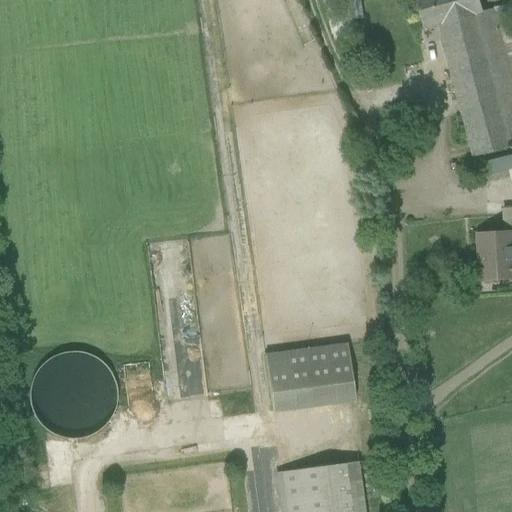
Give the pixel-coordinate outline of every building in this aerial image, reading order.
[(323,0),(326,11),(337,43),(356,37),(353,29),(355,28),(353,21),(357,20),(354,0),(323,0)] [(438,26),(473,158),(511,147),(511,85),(493,12),(482,14),(478,0),(416,0),(424,29),(438,26)] [(511,155),(482,161),(485,175),(511,169),(511,155)] [(511,207),(502,208),(505,232),(511,232),(511,207)] [(511,232),(478,235),(481,283),(511,280),(511,232)] [(475,285),(466,285),(466,296),(476,295),(475,285)] [(267,352),(275,412),(357,402),(349,342),(267,352)] [(109,432),(110,424),(109,417),(107,408),(102,399),(96,392),(90,387),(81,382),(74,380),(64,379),(55,380),(45,383),(37,388),(32,393),(27,399),(22,408),(20,416),(19,426),(20,435),(23,442),(28,451),(34,458),(41,463),(48,467),(54,469),(66,470),(75,469),(84,466),(90,462),(97,456),(102,450),(107,441),(109,432)] [(282,511),(365,511),(358,462),(277,473),(282,511)]
